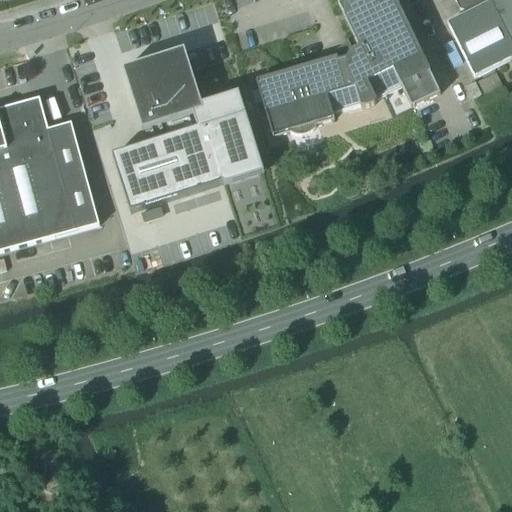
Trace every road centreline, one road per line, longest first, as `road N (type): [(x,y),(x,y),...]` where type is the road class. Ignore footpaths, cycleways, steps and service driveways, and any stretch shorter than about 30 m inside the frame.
road 1 (secondary): [(0,405),(317,313),(511,238)]
road 2 (unclassified): [(0,41),(152,0)]
